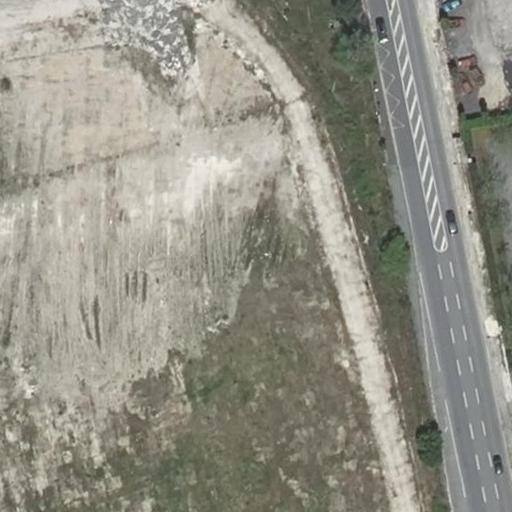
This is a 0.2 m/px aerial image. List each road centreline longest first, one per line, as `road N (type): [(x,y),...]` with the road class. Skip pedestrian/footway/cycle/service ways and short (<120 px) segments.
road 1 (unknown): [(409,511),(306,126),(291,88),(217,0)]
road 2 (unknown): [(0,493),(305,387)]
road 3 (unknown): [(0,412),(288,321)]
road 4 (unknown): [(0,332),(267,245)]
road 5 (tertiary): [(441,247),(494,511)]
road 6 (tertiary): [(376,0),(408,162),(441,247)]
road 7 (tertiary): [(441,247),(438,165),(407,0)]
road 8 (unknown): [(215,175),(165,30),(132,9),(84,4)]
road 9 (unknown): [(0,247),(215,175)]
road 10 (unknown): [(181,511),(325,464)]
